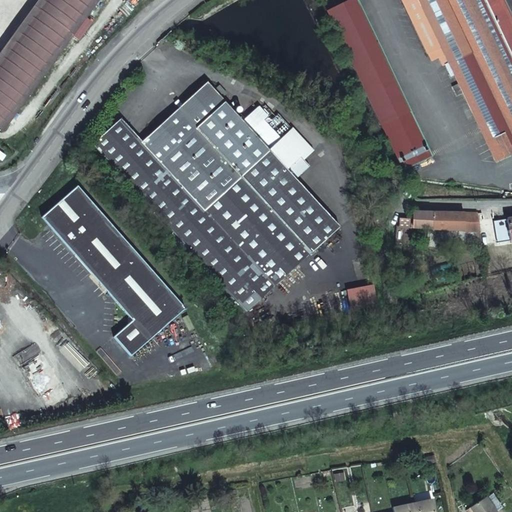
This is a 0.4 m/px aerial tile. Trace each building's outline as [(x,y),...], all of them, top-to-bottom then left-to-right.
[(48,0),(0,65),(0,121),(88,0),(48,0)] [(401,170),(432,155),(358,0),(349,0),(325,12),(401,170)] [(511,33),(497,0),(397,0),(407,20),(420,51),(421,51),(425,60),(432,57),(435,64),(442,62),(448,74),(452,82),(444,86),(449,95),(457,92),(462,107),(486,162),(511,150),(511,33)] [(226,292),(244,312),(313,251),(330,236),(338,229),(316,204),(293,179),(308,166),(302,158),(311,150),(290,125),(282,131),(255,100),(237,116),(217,95),(206,82),(197,91),(188,100),(142,141),(120,116),(92,142),(141,197),(226,292)] [(76,186),(41,217),(127,316),(127,322),(112,336),(130,356),(184,308),(76,186)] [(483,246),(480,230),(478,216),(478,212),(447,211),(447,209),(445,209),(445,212),(415,211),(415,218),(400,217),(400,221),(396,221),(396,228),(430,229),(430,245),(483,246)] [(498,243),(511,240),(511,218),(494,221),(498,243)] [(42,354),(20,367),(47,410),(68,397),(42,354)] [(463,511),(485,511),(490,509),(478,493),(460,507),(463,511)] [(406,500),(409,511),(429,511),(426,496),(406,500)] [(409,511),(406,500),(387,505),(388,511),(409,511)]
